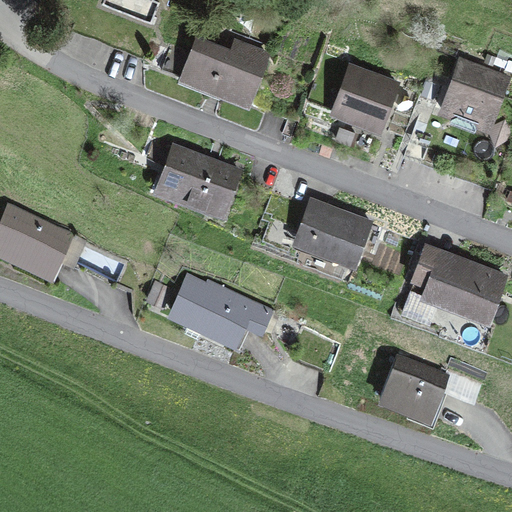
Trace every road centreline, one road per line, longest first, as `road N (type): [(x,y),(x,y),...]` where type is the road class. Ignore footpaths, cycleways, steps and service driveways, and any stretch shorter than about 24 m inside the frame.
road 1 (residential): [(511,484),(351,432),(0,292)]
road 2 (residential): [(34,51),(138,105),(511,255)]
